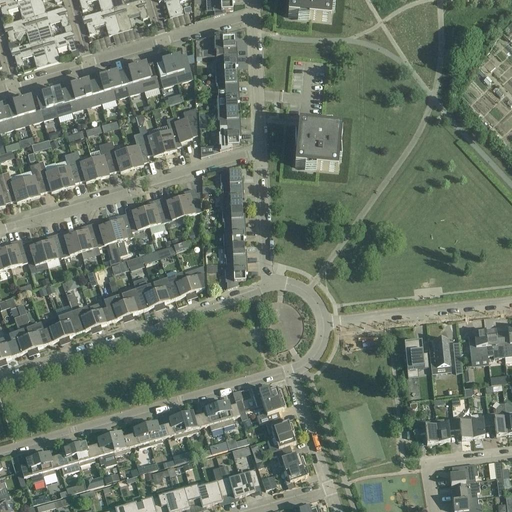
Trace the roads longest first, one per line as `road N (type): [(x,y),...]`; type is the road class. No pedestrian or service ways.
road 1 (unclassified): [(0,451),(289,369)]
road 2 (unclassified): [(267,287),(0,382)]
road 3 (residential): [(0,228),(260,152)]
road 4 (unclassified): [(511,301),(322,323)]
road 5 (residential): [(260,152),(254,16)]
road 6 (residential): [(267,287),(260,152)]
road 7 (residential): [(434,511),(429,464),(511,453)]
road 8 (residential): [(331,489),(289,369)]
